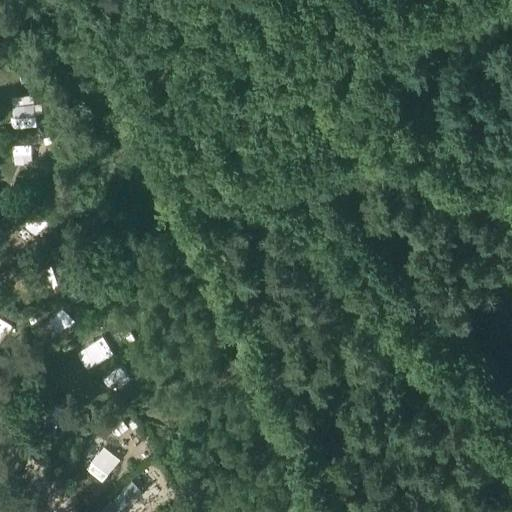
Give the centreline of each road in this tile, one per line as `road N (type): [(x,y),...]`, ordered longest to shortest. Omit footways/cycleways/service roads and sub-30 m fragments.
road 1 (track): [(158,131),(232,163),(290,157),(324,132),(352,86),(360,49),(353,0)]
road 2 (track): [(511,180),(340,111)]
